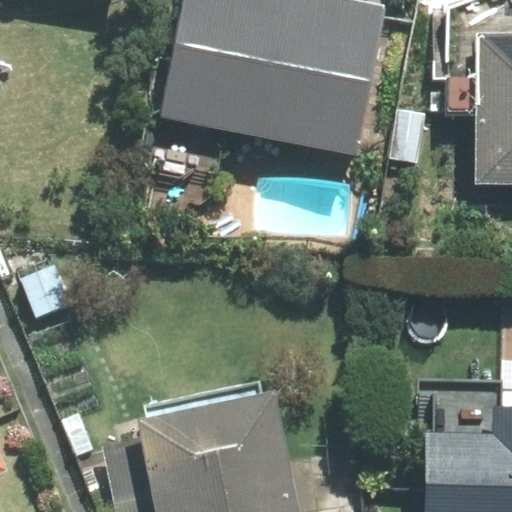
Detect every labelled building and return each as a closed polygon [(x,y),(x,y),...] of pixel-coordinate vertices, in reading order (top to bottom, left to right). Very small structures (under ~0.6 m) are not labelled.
[(350,0),(187,0),(166,112),(363,150),(390,8),(350,0)] [(511,35),(483,36),(483,183),(511,182),(511,35)] [(304,511),(281,390),(142,418),(146,438),(108,446),(121,511),(304,511)] [(497,434),(431,433),(429,511),(511,511),(511,404),(498,404),(497,434)] [(0,473),(9,470),(0,449),(0,473)]
